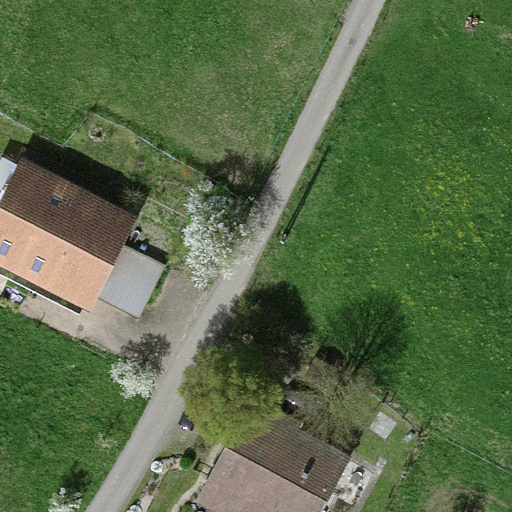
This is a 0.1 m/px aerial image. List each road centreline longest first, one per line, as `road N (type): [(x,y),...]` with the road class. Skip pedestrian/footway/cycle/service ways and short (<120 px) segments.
road 1 (unclassified): [(102,511),(209,339),(258,234)]
road 2 (unclassified): [(372,0),(258,234)]
